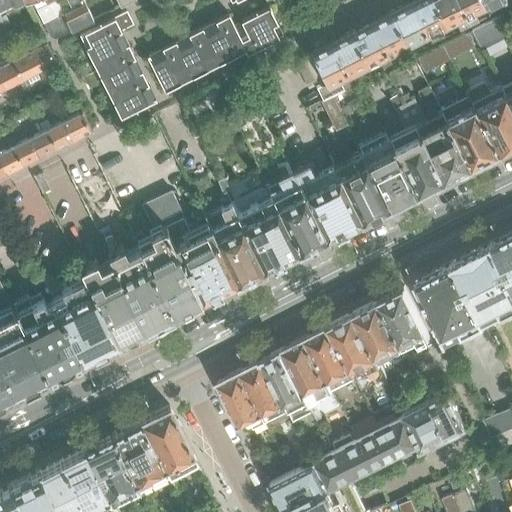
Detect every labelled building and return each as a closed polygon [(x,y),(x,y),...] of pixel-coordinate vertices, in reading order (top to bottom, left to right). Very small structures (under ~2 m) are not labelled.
[(66,0),(70,8),(62,12),(71,29),(91,19),(81,0),(66,0)] [(445,25),(433,0),(411,0),(410,1),(427,34),(445,25)] [(465,15),(457,0),(433,0),(445,25),(465,15)] [(483,5),(480,0),(457,0),(465,15),(470,25),(480,20),(475,10),(483,5)] [(427,34),(410,1),(390,11),(407,45),(415,40),(420,50),(430,45),(425,35),(427,34)] [(283,33),(269,5),(234,23),(245,48),(247,52),(283,33)] [(127,40),(121,29),(133,23),(127,10),(80,33),(92,57),(127,40)] [(407,45),(390,11),(370,21),(387,55),(407,45)] [(71,29),(62,12),(51,17),(48,13),(46,14),(45,12),(40,14),(50,35),(55,37),(71,29)] [(245,48),(234,23),(229,12),(203,25),(220,61),(245,48)] [(9,21),(5,14),(1,16),(5,23),(9,21)] [(508,35),(498,16),(471,29),(472,30),(481,48),(508,35)] [(387,55),(370,21),(351,30),(368,65),(387,55)] [(220,61),(203,25),(176,39),(193,74),(220,61)] [(368,65),(351,30),(330,41),(348,75),(368,65)] [(193,74),(176,39),(147,53),(164,88),(193,74)] [(60,67),(53,53),(46,40),(29,49),(39,69),(52,62),(56,69),(60,67)] [(141,69),(127,40),(92,57),(106,87),(141,69)] [(348,75),(330,41),(310,51),(325,79),(315,84),(323,98),(326,97),(345,87),(340,79),(348,75)] [(39,69),(29,49),(12,57),(26,84),(30,83),(26,75),(39,69)] [(26,84),(12,57),(0,63),(0,74),(6,86),(19,79),(22,86),(26,84)] [(156,97),(141,69),(106,87),(121,115),(156,97)] [(264,112),(255,95),(248,80),(222,94),(238,126),(264,112)] [(219,98),(218,90),(216,90),(216,88),(213,86),(206,88),(206,99),(219,98)] [(511,86),(502,92),(511,112),(511,86)] [(511,141),(511,112),(502,92),(476,105),(497,148),(498,149),(511,141)] [(476,105),(471,96),(470,93),(441,108),(468,163),(497,148),(476,105)] [(441,108),(424,116),(416,99),(404,104),(440,178),(451,173),(451,172),(468,163),(441,108)] [(92,130),(82,110),(81,110),(77,102),(72,104),(77,112),(64,119),(74,139),(92,130)] [(440,178),(404,104),(396,108),(404,126),(391,133),(389,128),(383,131),(414,191),(415,190),(433,181),(433,182),(440,178)] [(74,139),(64,119),(51,126),(47,118),(43,120),(47,128),(57,147),(74,139)] [(57,147),(43,120),(39,122),(43,129),(30,136),(40,156),(57,147)] [(414,191),(383,131),(364,141),(354,121),(349,123),(363,148),(358,151),(386,205),(414,191)] [(40,156),(30,136),(17,143),(13,135),(10,137),(23,164),(40,156)] [(23,164),(10,137),(6,139),(9,146),(0,151),(0,160),(6,173),(23,164)] [(386,205),(358,151),(334,163),(360,216),(361,217),(386,205)] [(360,216),(334,163),(317,171),(312,160),(293,169),(325,234),(335,229),(335,230),(345,225),(345,224),(360,216)] [(326,235),(325,234),(293,169),(292,167),(266,180),(298,248),(298,249),(326,235)] [(298,248),(266,180),(260,184),(266,195),(246,205),(242,198),(237,200),(229,184),(224,186),(263,265),(272,261),(273,262),(283,256),(282,256),(298,248)] [(263,265),(224,186),(219,189),(224,198),(220,199),(223,205),(204,214),(204,216),(205,216),(207,220),(206,220),(209,225),(236,279),(236,280),(264,266),(263,265)] [(236,279),(209,225),(193,233),(190,227),(197,224),(192,214),(185,217),(172,189),(151,199),(201,297),(210,292),(211,293),(221,288),(220,287),(236,279)] [(201,297),(151,199),(143,203),(150,218),(144,221),(153,238),(139,245),(173,311),(200,298),(200,297),(201,297)] [(511,230),(503,235),(503,236),(493,241),(493,240),(492,241),(511,280),(511,230)] [(117,340),(84,273),(69,280),(63,270),(55,274),(49,262),(46,263),(36,241),(27,246),(53,298),(52,298),(56,305),(82,357),(117,340)] [(511,308),(511,280),(492,241),(481,246),(464,255),(453,260),(484,323),(511,308)] [(173,311),(139,245),(126,251),(123,244),(108,252),(111,259),(145,326),(173,311)] [(145,326),(111,259),(99,265),(95,258),(86,263),(79,249),(74,252),(84,273),(117,340),(145,326)] [(484,323),(453,260),(452,261),(453,261),(443,266),(425,274),(426,275),(416,280),(435,318),(434,319),(435,321),(436,321),(447,342),(484,323)] [(430,336),(405,285),(380,298),(404,347),(420,339),(421,341),(426,339),(430,337),(429,337),(430,336)] [(82,357),(56,305),(52,298),(45,302),(40,291),(29,297),(31,302),(18,309),(18,308),(16,309),(48,374),(82,357)] [(405,348),(404,347),(380,298),(354,311),(379,361),(405,348)] [(48,374),(16,309),(14,310),(1,317),(0,314),(0,398),(48,374)] [(379,361),(354,311),(329,324),(356,377),(362,389),(387,377),(379,361)] [(356,377),(329,324),(305,336),(331,388),(342,383),(343,384),(356,377)] [(331,388),(305,336),(283,347),(283,346),(282,347),(314,410),(318,419),(323,417),(316,402),(325,397),(323,392),(331,388)] [(314,410),(282,347),(281,347),(282,347),(265,356),(265,355),(263,356),(263,357),(285,400),(289,409),(294,419),(314,410)] [(289,409),(285,400),(263,357),(241,368),(267,420),(289,409)] [(267,420),(241,368),(218,379),(242,427),(253,422),(255,426),(267,420)] [(467,426),(452,396),(448,389),(424,401),(443,438),(454,432),(467,426)] [(443,438),(424,401),(402,412),(403,413),(401,414),(416,444),(419,450),(443,438)] [(199,462),(169,404),(153,412),(140,418),(141,418),(168,473),(170,477),(199,462)] [(511,426),(511,406),(485,418),(493,434),(511,426)] [(359,435),(381,424),(374,412),(350,425),(354,433),(355,432),(357,431),(359,435)] [(364,511),(388,501),(371,467),(416,444),(401,414),(381,424),(359,435),(357,431),(355,432),(358,437),(271,480),(286,510),(286,511),(364,511)] [(168,473),(141,418),(124,427),(124,426),(112,432),(112,433),(140,490),(141,489),(140,487),(168,473)] [(140,490),(112,433),(95,441),(83,447),(112,504),(140,490)] [(332,444),(326,434),(317,439),(322,449),(332,444)] [(288,456),(291,463),(310,453),(306,446),(288,456)] [(115,511),(112,504),(83,447),(61,459),(87,511),(115,511)] [(87,511),(61,459),(39,470),(59,511),(87,511)] [(264,465),(269,474),(278,469),(273,460),(264,465)] [(59,511),(39,470),(38,469),(10,483),(24,511),(59,511)] [(511,472),(502,477),(511,502),(511,472)] [(511,511),(511,502),(502,477),(500,473),(487,478),(501,511),(511,511)] [(478,511),(469,488),(463,476),(450,481),(454,491),(462,511),(478,511)] [(24,511),(10,483),(10,484),(10,485),(0,489),(0,511),(24,511)] [(462,511),(454,491),(442,496),(448,511),(462,511)] [(224,511),(220,503),(202,511),(224,511)]
